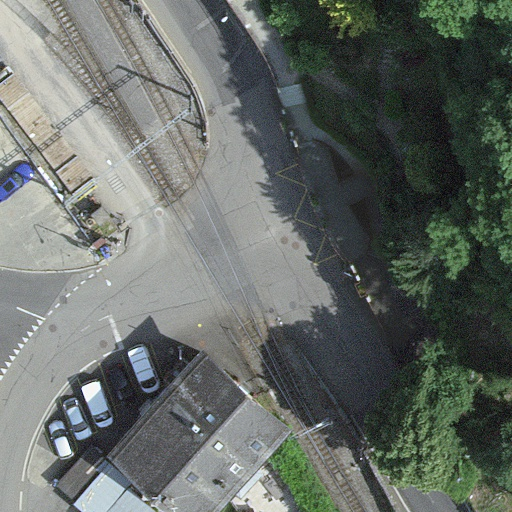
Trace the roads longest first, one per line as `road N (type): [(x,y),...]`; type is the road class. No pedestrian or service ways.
road 1 (tertiary): [(440,511),(278,237)]
road 2 (tertiary): [(278,237),(225,59),(183,0)]
road 3 (tertiary): [(278,237),(164,280),(65,335)]
road 4 (tertiary): [(65,335),(24,399),(0,484)]
